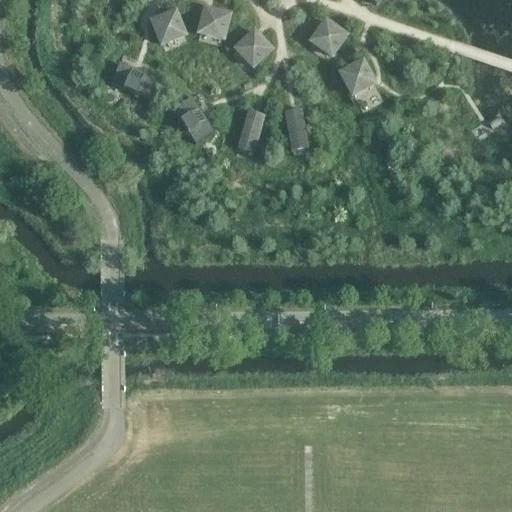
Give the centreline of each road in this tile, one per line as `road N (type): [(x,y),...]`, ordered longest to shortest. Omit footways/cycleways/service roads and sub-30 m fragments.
road 1 (unclassified): [(511,321),(0,325)]
road 2 (track): [(347,0),(356,12),(511,67)]
